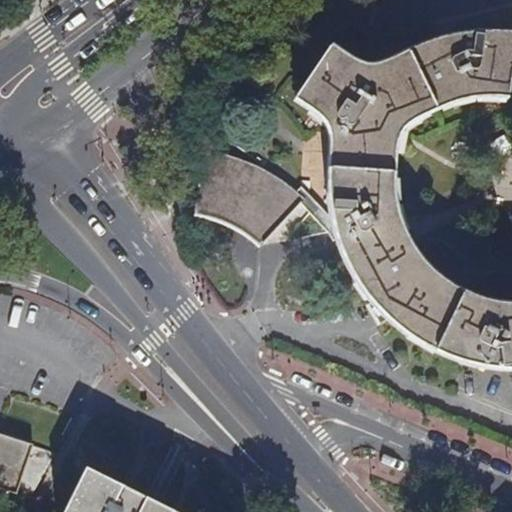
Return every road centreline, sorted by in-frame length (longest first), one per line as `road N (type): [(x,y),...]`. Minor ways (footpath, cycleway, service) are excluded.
road 1 (primary): [(0,139),(43,211),(255,457)]
road 2 (primary): [(226,369),(78,182),(0,134)]
road 3 (primary): [(0,274),(81,301),(255,457)]
road 4 (primary): [(0,130),(76,95),(206,0)]
road 5 (primary): [(137,0),(61,60),(0,127)]
road 6 (residential): [(351,424),(511,493)]
road 7 (residential): [(351,424),(226,369)]
road 8 (primary): [(105,0),(0,66)]
